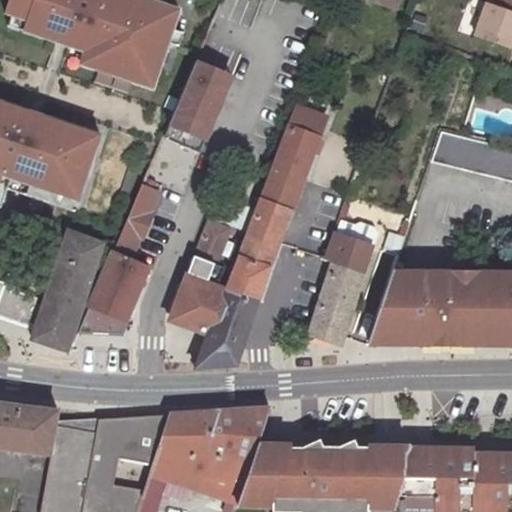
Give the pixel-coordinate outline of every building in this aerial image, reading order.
[(7,0),(3,13),(10,15),(25,20),(22,30),(54,41),(56,35),(68,39),(66,45),(70,47),(84,51),(115,62),(111,74),(152,88),(178,10),(148,0),(7,0)] [(371,0),(393,8),(395,0),(371,0)] [(511,0),(497,0),(494,7),(487,4),(475,38),(511,51),(511,49),(511,0)] [(25,20),(10,15),(6,25),(22,30),(25,20)] [(66,45),(68,39),(56,35),(54,41),(66,45)] [(115,62),(84,51),(80,64),(111,74),(115,62)] [(223,75),(194,62),(161,138),(197,153),(219,102),(213,99),(223,75)] [(213,99),(219,102),(230,78),(223,75),(213,99)] [(0,203),(5,189),(9,178),(76,201),(99,136),(37,115),(34,125),(25,122),(28,112),(0,102),(0,203)] [(34,125),(37,115),(28,112),(25,122),(34,125)] [(321,122),(295,112),(292,120),(273,171),(300,181),(321,122)] [(439,131),(429,162),(511,182),(511,149),(501,147),(462,136),(439,131)] [(261,201),(289,211),(300,181),(273,171),(261,201)] [(9,178),(5,189),(73,211),(76,201),(9,178)] [(152,182),(143,178),(112,250),(89,304),(115,315),(126,320),(148,270),(130,261),(141,236),(145,237),(153,221),(149,218),(159,193),(149,189),(152,182)] [(226,294),(256,303),(274,247),(276,247),(289,211),(261,201),(236,269),(226,294)] [(210,333),(226,294),(236,269),(213,260),(217,251),(220,252),(229,229),(227,224),(213,218),(207,221),(171,311),(182,313),(193,315),(194,327),(210,333)] [(67,232),(59,229),(56,239),(64,242),(67,232)] [(41,310),(35,325),(31,339),(66,350),(70,340),(102,245),(99,244),(67,232),(64,242),(41,310)] [(334,236),(326,259),(333,261),(325,289),(323,289),(309,336),(340,346),(371,249),(334,236)] [(511,274),(459,274),(392,273),(368,344),(395,344),(479,345),(511,345),(511,274)] [(28,323),(35,325),(41,310),(33,307),(35,299),(18,294),(20,289),(0,282),(0,317),(27,326),(28,323)] [(236,366),(256,303),(226,294),(210,333),(197,367),(230,366),(236,366)] [(56,428),(59,413),(0,404),(0,448),(48,455),(52,455),(56,428)] [(255,447),(268,408),(257,408),(178,414),(169,415),(152,466),(144,491),(137,511),(153,511),(164,480),(235,503),(255,447)] [(52,455),(48,455),(40,511),(137,511),(144,491),(113,487),(119,459),(152,466),(169,415),(111,419),(99,420),(96,436),(56,428),(52,455)] [(255,447),(235,503),(235,505),(261,505),(271,505),(271,511),(370,511),(374,508),(383,508),(394,508),(398,497),(403,479),(405,457),(408,449),(394,448),(389,448),(380,448),(380,458),(365,459),(365,451),(357,451),(352,442),(337,450),(322,451),(316,439),(306,447),(295,447),(289,447),(289,458),(276,458),(276,447),(255,447)] [(289,447),(276,447),(276,458),(289,458),(289,447)] [(365,448),(365,451),(365,459),(380,458),(380,448),(365,448)] [(439,449),(408,449),(405,457),(403,479),(398,497),(403,497),(433,497),(433,509),(458,508),(457,511),(511,511),(511,454),(507,455),(472,455),(472,449),(439,449)] [(433,497),(403,497),(401,508),(433,509),(433,497)]
